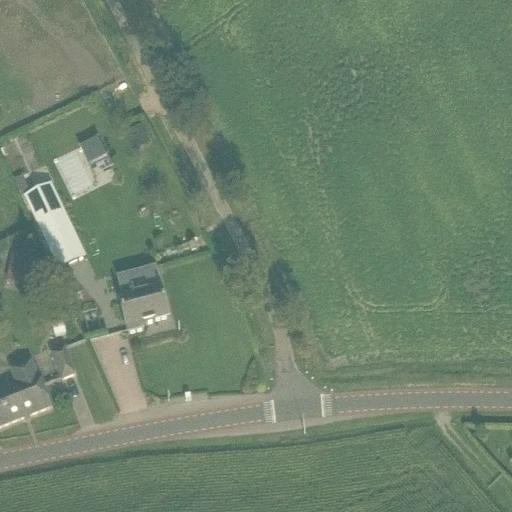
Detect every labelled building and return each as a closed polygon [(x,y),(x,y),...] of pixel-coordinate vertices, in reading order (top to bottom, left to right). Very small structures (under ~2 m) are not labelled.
[(149,146),(139,129),(125,136),(135,154),(149,146)] [(90,169),(109,160),(99,142),(85,149),(88,156),(85,158),(90,169)] [(85,259),(51,188),(25,200),(50,253),(59,272),(65,269),(85,259)] [(12,253),(8,275),(26,280),(31,257),(12,253)] [(156,270),(137,274),(114,280),(128,337),(144,333),(142,327),(169,320),(156,270)] [(64,325),(53,328),(57,340),(67,337),(64,325)] [(52,356),(63,382),(76,376),(65,351),(52,356)] [(0,430),(51,410),(38,377),(37,377),(32,363),(9,372),(15,386),(0,391),(0,430)]
